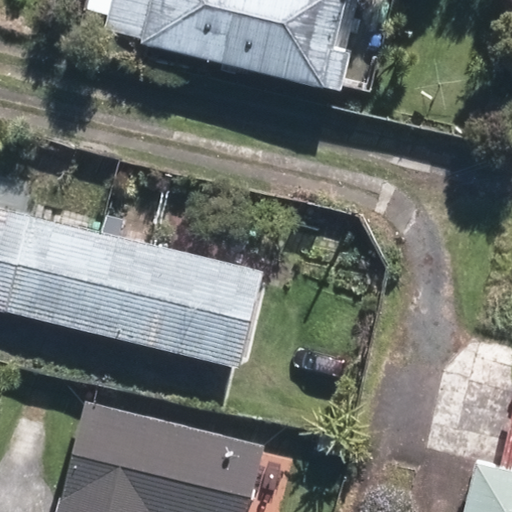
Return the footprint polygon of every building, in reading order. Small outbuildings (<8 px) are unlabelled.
[(355,0),(116,0),(111,22),(150,32),(148,39),(350,87),(359,46),(346,43),(355,0)] [(0,304),(250,364),(273,265),(0,199),(0,304)] [(252,511),(270,439),(87,395),(59,511),(252,511)] [(511,417),(502,461),(511,463),(511,417)] [(511,511),(511,463),(502,461),(481,457),(467,511),(511,511)]
